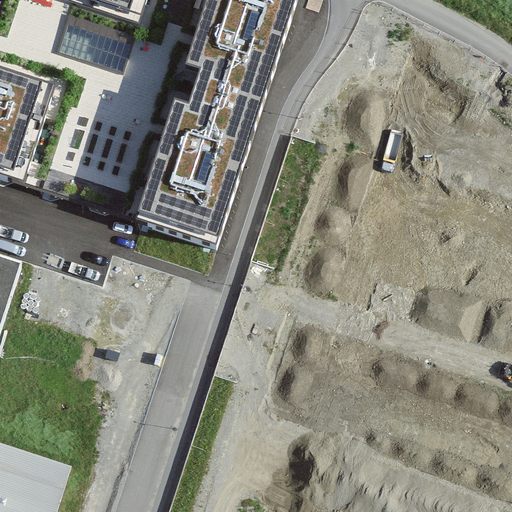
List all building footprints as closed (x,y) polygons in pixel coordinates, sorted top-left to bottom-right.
[(0,0),(0,177),(217,247),(296,0),(0,0)] [(461,105),(371,52),(269,354),(442,395),(473,316),(388,294),(461,105)] [(511,152),(495,145),(469,221),(511,236),(511,152)] [(0,314),(16,262),(0,256),(0,314)] [(511,306),(487,400),(511,407),(511,306)] [(0,511),(51,511),(66,466),(0,445),(0,511)]
